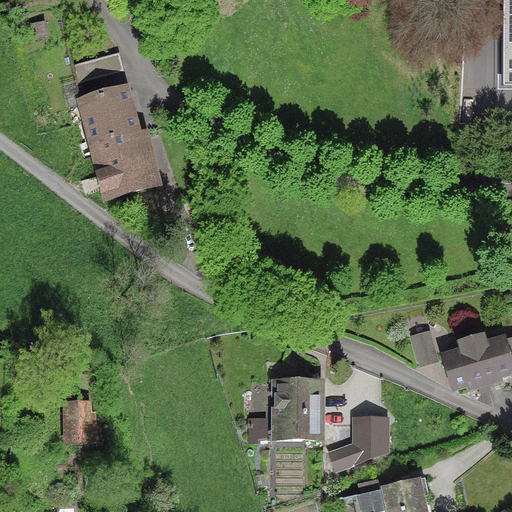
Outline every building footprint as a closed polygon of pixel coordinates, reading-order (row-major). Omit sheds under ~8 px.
[(125,92),(71,107),(95,197),(106,194),(108,201),(152,189),(125,92)] [(430,336),(414,340),(421,367),(437,363),(430,336)] [(438,356),(447,393),(511,378),(501,340),(480,345),(478,336),(448,343),(450,354),(438,356)] [(275,383),(276,435),(322,434),(321,382),(275,383)] [(389,452),(389,418),(352,417),(351,444),(328,454),(335,472),(389,452)] [(424,511),(419,483),(354,495),(357,511),(424,511)]
